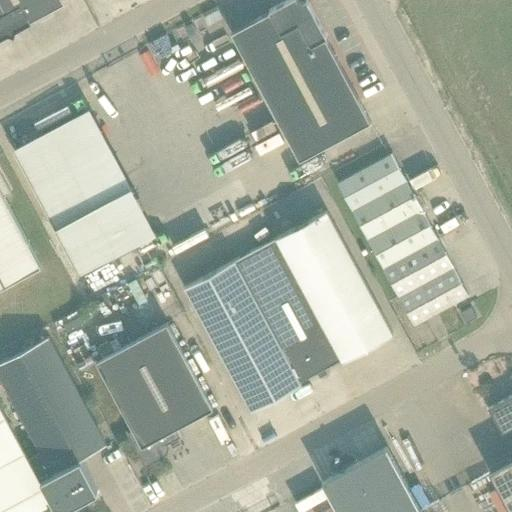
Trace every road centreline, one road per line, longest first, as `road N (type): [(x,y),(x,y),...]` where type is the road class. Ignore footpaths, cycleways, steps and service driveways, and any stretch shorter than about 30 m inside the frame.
road 1 (unclassified): [(170,511),(511,327)]
road 2 (unclassified): [(511,266),(369,0)]
road 3 (unclassified): [(0,95),(177,0)]
